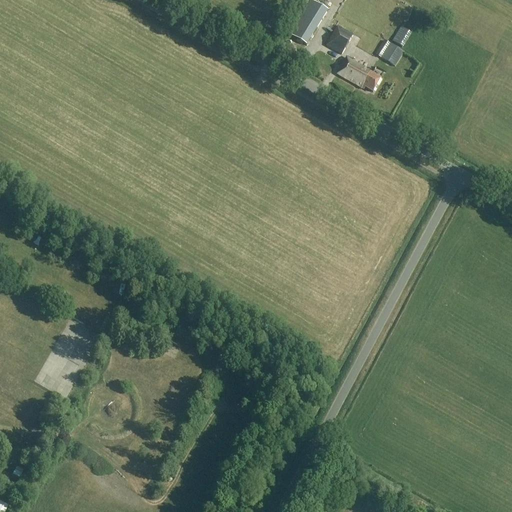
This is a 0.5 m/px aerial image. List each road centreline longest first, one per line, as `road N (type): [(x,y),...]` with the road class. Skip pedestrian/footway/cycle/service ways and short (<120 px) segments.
road 1 (tertiary): [(280,511),(460,173)]
road 2 (tertiary): [(460,173),(158,0)]
road 3 (track): [(0,428),(73,436),(130,474)]
